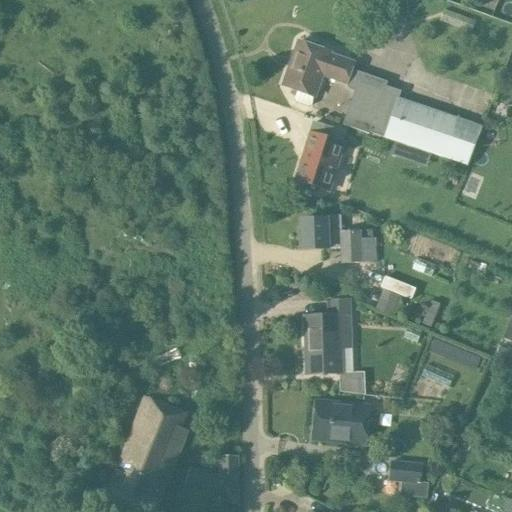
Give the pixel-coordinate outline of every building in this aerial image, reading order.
[(445,10),(441,21),(471,33),(476,21),(445,10)] [(331,54),(298,42),(283,86),(298,91),(295,100),(296,104),(309,108),(312,106),(323,76),(346,84),(349,90),(354,92),(343,126),(369,135),(370,134),(396,143),(410,147),(468,167),(482,128),(399,99),(401,93),(386,88),(388,82),(351,69),(353,63),(331,55),(331,54)] [(312,134),(296,181),(324,191),(341,144),(312,134)] [(396,143),(392,154),(406,159),(410,147),(396,143)] [(342,232),(341,216),(326,217),(326,219),(301,220),(302,235),(300,237),(300,245),(302,246),(303,251),(341,250),(342,265),(377,263),(376,238),(373,238),(373,230),(342,232)] [(417,258),(412,269),(432,277),(436,266),(417,258)] [(175,274),(166,296),(177,301),(186,279),(175,274)] [(389,282),(379,307),(395,314),(405,289),(389,282)] [(353,349),(351,299),(327,300),(327,317),(305,318),(307,375),(342,374),(341,350),(353,349)] [(407,328),(402,339),(416,344),(421,333),(407,328)] [(511,331),(507,329),(503,339),(511,342),(511,338),(511,331)] [(426,365),(421,378),(448,390),(454,377),(426,365)] [(189,413),(146,396),(101,507),(112,511),(166,511),(167,511),(165,506),(160,503),(189,431),(183,429),(189,413)] [(369,407),(317,402),(314,436),(347,439),(347,444),(365,446),(369,407)] [(239,457),(218,457),(218,476),(190,468),(183,492),(233,506),(239,506),(239,457)] [(423,463),(391,461),(389,482),(402,483),(400,496),(427,499),(428,483),(421,483),(423,463)] [(475,478),(471,485),(478,488),(482,481),(475,478)]
